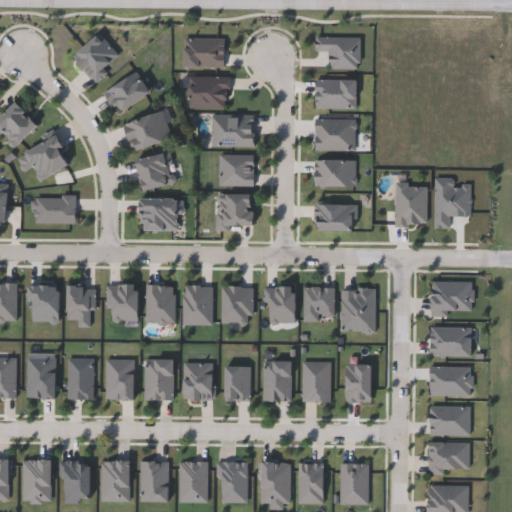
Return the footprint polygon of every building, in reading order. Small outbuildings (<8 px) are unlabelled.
[(105,92),(137,70),(152,92),(120,114),(105,92)] [(0,132),(0,118),(16,102),(38,124),(15,147),(0,132)] [(125,124),(161,110),(172,138),(135,152),(125,124)] [(255,147),(211,147),(211,114),(255,114),(255,147)] [(39,180),(33,168),(24,172),(15,153),(58,133),(72,164),(39,180)] [(175,184),(143,190),(137,159),(170,153),(175,184)] [(434,229),(434,178),(455,178),(455,185),(471,185),(471,216),(450,216),(450,229),(434,229)] [(6,222),(0,221),(0,186),(9,187),(6,222)] [(217,229),(217,195),(254,195),(254,229),(217,229)] [(179,231),(141,231),(141,198),(179,198),(179,231)] [(335,287),(335,320),(302,320),(302,287),(335,287)]
